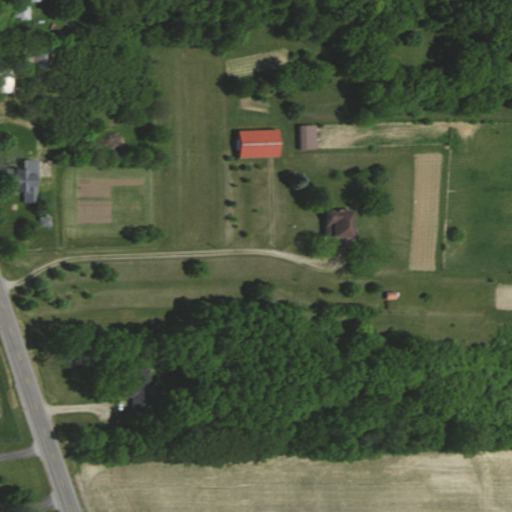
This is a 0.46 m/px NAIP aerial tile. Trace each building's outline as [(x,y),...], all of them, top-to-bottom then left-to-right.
[(39,1),(39,0),(6,0),(7,20),(25,19),(24,2),(39,1)] [(57,43),(21,43),(21,69),(57,69),(57,43)] [(18,68),(0,67),(0,91),(18,92),(18,68)] [(295,148),(311,148),(311,125),(295,125),(295,148)] [(273,156),(273,129),(232,129),(232,156),(273,156)] [(0,192),(20,193),(19,202),(33,202),(33,159),(18,159),(17,170),(0,169),(0,192)] [(346,211),(320,211),(320,238),(326,238),(326,253),(346,253),(346,211)] [(145,368),(126,368),(126,383),(122,383),(122,397),(126,397),(126,409),(145,409),(145,368)]
